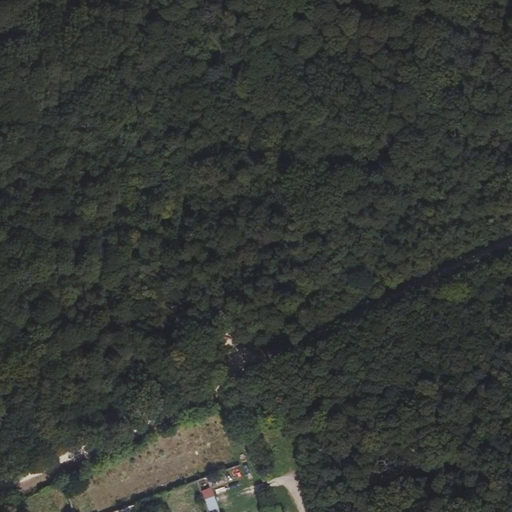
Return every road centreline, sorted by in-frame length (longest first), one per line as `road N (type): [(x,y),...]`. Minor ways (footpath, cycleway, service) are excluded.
road 1 (track): [(77,23),(241,365)]
road 2 (track): [(511,236),(241,365)]
